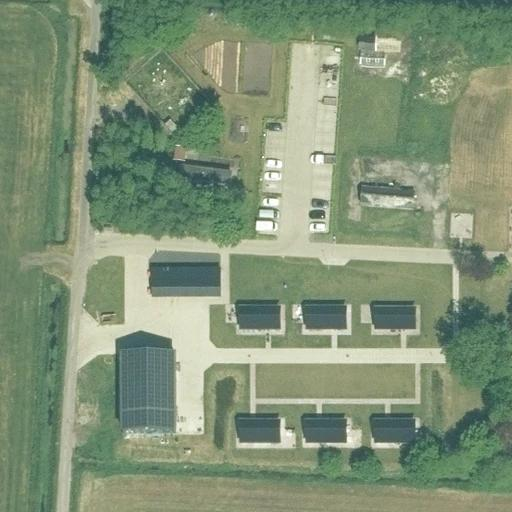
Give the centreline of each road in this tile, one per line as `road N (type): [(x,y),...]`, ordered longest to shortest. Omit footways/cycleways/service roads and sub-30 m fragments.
road 1 (unclassified): [(499,259),(78,248)]
road 2 (unclassified): [(61,511),(78,248)]
road 3 (unclassified): [(78,248),(93,0)]
